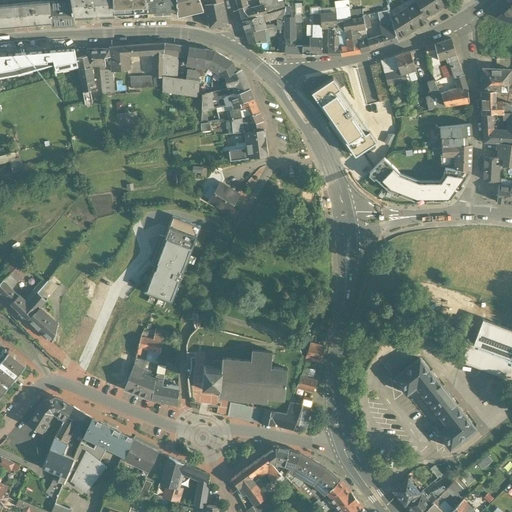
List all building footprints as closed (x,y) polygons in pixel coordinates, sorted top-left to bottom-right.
[(70,0),(73,17),(114,15),(112,0),(70,0)] [(112,0),(114,15),(120,15),(119,0),(112,0)] [(119,0),(120,15),(146,13),(145,0),(119,0)] [(145,0),(146,13),(170,12),(169,0),(145,0)] [(182,0),(175,0),(177,12),(177,17),(183,15),(182,0)] [(182,0),(183,15),(203,11),(199,0),(182,0)] [(279,0),(270,0),(259,3),(260,6),(263,6),(272,3),(274,10),(281,8),(279,0)] [(435,13),(427,0),(413,0),(415,3),(416,2),(425,17),(432,13),(433,14),(435,13)] [(427,0),(435,13),(438,11),(437,9),(444,5),(440,0),(427,0)] [(245,1),(237,3),(238,9),(246,7),(245,1)] [(49,2),(15,5),(16,27),(51,24),(49,3),(49,2)] [(70,2),(49,3),(51,28),(74,27),(74,22),(70,2)] [(211,4),(205,6),(210,29),(227,26),(222,2),(211,4)] [(425,17),(416,2),(415,3),(407,8),(418,26),(419,28),(422,26),(420,24),(427,20),(425,17)] [(272,3),(263,6),(265,12),(274,10),(272,3)] [(511,4),(496,18),(511,22),(511,4)] [(15,5),(0,6),(0,28),(16,27),(15,5)] [(246,7),(238,9),(241,20),(242,22),(260,17),(266,15),(265,12),(263,6),(260,6),(249,9),(249,6),(246,7)] [(377,10),(380,24),(380,25),(392,22),(391,19),(388,7),(377,10)] [(418,26),(407,8),(397,14),(398,15),(398,14),(410,33),(412,32),(411,30),(418,26)] [(266,15),(260,17),(262,22),(265,22),(277,19),(277,12),(266,15)] [(336,14),(320,14),(321,25),(321,28),(329,28),(336,28),(336,14)] [(351,15),(336,14),(336,28),(337,30),(344,30),(343,21),(350,20),(351,15)] [(398,15),(391,19),(392,22),(397,39),(406,33),(407,35),(410,33),(398,14),(398,15)] [(302,15),(294,16),(295,25),(302,25),(302,15)] [(368,15),(362,16),(363,18),(365,29),(370,28),(368,15)] [(260,17),(242,22),(245,32),(263,29),(265,29),(262,22),(260,17)] [(290,18),(284,18),(284,21),(284,26),(285,30),(285,34),(285,39),(295,39),(292,20),(290,18)] [(350,20),(343,21),(344,30),(345,33),(356,31),(365,29),(363,18),(350,20)] [(382,36),(370,39),(372,49),(385,46),(397,41),(397,39),(392,22),(380,25),(382,36)] [(314,25),(313,25),(313,37),(322,38),(321,28),(321,25),(314,25)] [(337,30),(336,28),(329,28),(328,55),(341,56),(340,48),(339,48),(337,30)] [(263,29),(245,32),(249,44),(262,43),(262,42),(265,42),(263,29)] [(356,31),(345,33),(346,40),(357,38),(357,35),(356,31)] [(368,41),(362,43),(362,40),(360,40),(359,35),(357,35),(357,38),(361,53),(369,50),(368,41)] [(313,37),(309,37),(309,47),(309,55),(321,55),(322,39),(322,38),(313,37)] [(357,38),(346,40),(347,47),(348,55),(361,53),(357,38)] [(285,39),(284,54),(299,54),(300,46),(295,46),(295,39),(285,39)] [(451,39),(434,44),(436,54),(438,60),(445,58),(446,62),(449,61),(457,58),(456,55),(451,39)] [(434,44),(424,47),(427,56),(436,54),(434,44)] [(164,45),(148,45),(139,46),(141,56),(154,55),(154,67),(162,66),(163,55),(164,45)] [(181,47),(164,45),(163,55),(178,57),(179,58),(181,47)] [(139,46),(132,47),(132,57),(141,56),(139,46)] [(132,47),(109,49),(109,50),(110,58),(112,73),(129,71),(128,57),(132,57),(132,47)] [(189,49),(181,47),(179,58),(187,59),(189,49)] [(347,47),(340,48),(341,56),(348,55),(347,47)] [(204,51),(189,49),(187,59),(186,66),(196,67),(204,69),(204,51)] [(105,59),(103,50),(87,50),(89,58),(86,59),(88,68),(90,68),(99,68),(105,68),(104,59),(105,59)] [(73,51),(50,53),(53,68),(55,74),(78,69),(76,61),(73,51)] [(232,63),(215,53),(204,51),(204,69),(208,69),(225,79),(231,78),(231,76),(237,74),(232,63)] [(409,52),(394,57),(400,75),(405,74),(415,70),(409,52)] [(50,53),(0,56),(0,79),(53,68),(50,53)] [(178,57),(163,55),(162,66),(161,77),(163,77),(172,79),(177,72),(178,57)] [(387,87),(406,83),(405,74),(400,75),(394,57),(381,61),(381,63),(383,69),(384,75),(386,81),(387,87)] [(457,58),(449,61),(451,67),(459,64),(457,58)] [(86,59),(76,61),(78,69),(82,89),(90,87),(93,86),(90,68),(88,68),(86,59)] [(381,63),(369,67),(371,72),(383,69),(381,63)] [(463,75),(459,64),(451,67),(455,78),(463,75)] [(162,66),(154,67),(154,78),(161,77),(162,66)] [(195,73),(188,72),(186,81),(199,83),(199,77),(203,78),(204,69),(196,67),(195,73)] [(105,68),(99,68),(102,98),(114,96),(111,68),(105,68)] [(383,69),(371,72),(372,78),(384,75),(383,69)] [(494,69),(482,69),(481,81),(494,82),(494,69)] [(510,70),(494,69),(494,82),(507,82),(510,82),(510,70)] [(249,90),(241,72),(237,74),(231,76),(231,78),(225,79),(227,90),(236,88),(238,94),(249,90)] [(384,75),(372,78),(374,84),(386,81),(384,75)] [(465,79),(463,75),(455,78),(456,84),(465,83),(465,79)] [(161,77),(154,78),(130,79),(131,90),(152,89),(163,88),(163,77),(161,77)] [(172,79),(163,77),(163,88),(162,93),(198,98),(199,83),(186,81),(172,79)] [(332,78),(311,93),(356,158),(377,143),(332,78)] [(449,90),(443,78),(434,82),(440,94),(444,106),(451,105),(449,92),(449,90)] [(427,82),(433,96),(440,94),(434,82),(433,80),(427,82)] [(386,81),(374,84),(375,90),(387,87),(386,81)] [(494,82),(481,81),(481,91),(492,91),(507,92),(507,82),(494,82)] [(467,90),(465,83),(456,84),(458,91),(467,90)] [(90,87),(82,89),(85,106),(92,105),(89,88),(90,88),(90,87)] [(387,87),(375,90),(379,103),(391,100),(387,87)] [(238,94),(224,99),(224,101),(227,108),(232,107),(233,110),(241,109),(239,105),(253,100),(249,90),(238,94)] [(458,91),(449,92),(451,105),(469,103),(467,90),(458,91)] [(492,91),(481,91),(481,99),(493,100),(492,91)] [(210,94),(202,96),(201,113),(208,111),(213,110),(210,94)] [(440,94),(433,96),(426,98),(430,111),(445,107),(444,106),(440,94)] [(493,100),(481,99),(481,103),(482,114),(490,114),(503,114),(502,105),(502,103),(493,103),(493,100)] [(253,100),(239,105),(241,109),(233,110),(231,111),(234,120),(242,119),(242,118),(259,114),(253,100)] [(224,101),(218,102),(220,109),(227,108),(224,101)] [(511,107),(502,105),(503,114),(511,113),(511,107)] [(208,111),(201,113),(200,125),(208,124),(208,116),(209,116),(208,111)] [(259,114),(242,118),(242,119),(234,120),(232,120),(231,121),(233,131),(233,135),(245,133),(264,131),(263,123),(259,114)] [(490,114),(482,114),(483,123),(490,124),(490,114)] [(490,124),(483,123),(484,143),(497,144),(497,132),(491,131),(490,124)] [(470,125),(446,127),(447,135),(459,134),(459,137),(461,137),(471,136),(470,125)] [(459,134),(447,135),(446,127),(438,128),(439,147),(441,146),(442,146),(442,147),(462,146),(461,137),(459,137),(459,134)] [(264,131),(245,133),(246,147),(236,148),(221,150),(223,163),(268,157),(264,131)] [(509,144),(511,131),(508,131),(508,133),(497,132),(497,144),(509,145),(509,144)] [(471,136),(461,137),(462,146),(471,145),(471,136)] [(509,145),(497,144),(496,150),(498,150),(498,159),(497,166),(502,166),(511,168),(511,144),(509,144),(509,145)] [(462,146),(442,147),(442,146),(441,146),(442,157),(454,156),(456,158),(456,170),(470,172),(471,145),(462,146)] [(4,156),(0,156),(0,164),(8,162),(12,174),(22,170),(19,160),(16,160),(14,154),(4,156)] [(498,159),(489,158),(484,164),(483,181),(497,182),(497,171),(499,171),(500,170),(501,170),(502,168),(502,166),(497,166),(498,159)] [(399,173),(384,160),(370,175),(389,193),(418,203),(448,202),(470,172),(456,170),(445,168),(444,176),(439,182),(418,180),(399,173)] [(216,171),(206,187),(202,197),(206,200),(211,192),(215,195),(221,186),(224,181),(222,175),(216,171)] [(221,186),(215,195),(210,203),(227,213),(238,196),(221,186)] [(511,187),(510,187),(499,186),(497,204),(511,205),(511,187)] [(215,195),(211,192),(206,200),(210,203),(215,195)] [(143,292),(171,303),(200,228),(172,217),(143,292)] [(14,257),(9,263),(7,262),(3,266),(5,268),(7,270),(10,273),(20,263),(14,257)] [(6,278),(3,281),(10,288),(26,272),(31,276),(34,273),(29,268),(29,269),(21,262),(20,263),(10,273),(6,278)] [(51,277),(37,292),(46,300),(60,285),(51,277)] [(10,288),(3,281),(0,284),(0,292),(11,303),(18,296),(10,288)] [(37,292),(27,303),(35,311),(37,309),(37,310),(40,307),(46,300),(37,292)] [(18,296),(11,303),(15,307),(22,299),(18,295),(18,296)] [(27,303),(22,299),(15,307),(28,320),(35,311),(27,303)] [(40,307),(37,310),(37,309),(35,311),(28,320),(35,327),(43,334),(46,331),(53,319),(40,307)] [(53,319),(46,331),(43,334),(51,341),(56,331),(58,323),(53,319)] [(460,363),(511,380),(511,333),(480,323),(471,347),(466,345),(464,349),(460,363)] [(148,330),(143,328),(140,337),(145,338),(148,330)] [(135,361),(134,364),(143,368),(148,350),(160,353),(164,331),(155,330),(152,340),(145,338),(140,337),(135,357),(135,361)] [(315,345),(309,344),(304,359),(320,362),(324,347),(315,345)] [(217,392),(217,396),(247,399),(247,400),(255,401),(255,400),(266,401),(267,396),(283,398),(283,395),(284,388),(285,386),(284,386),(285,379),(285,377),(285,370),(286,370),(287,368),(270,366),(272,352),(251,350),(250,360),(221,356),(221,360),(215,359),(214,367),(203,365),(202,374),(201,384),(212,385),(211,392),(217,392)] [(0,360),(0,397),(25,365),(8,351),(1,360),(0,360)] [(458,408),(436,380),(437,380),(432,373),(431,374),(420,359),(394,379),(406,394),(416,387),(447,426),(438,434),(450,449),(475,429),(464,415),(464,414),(459,408),(458,408)] [(143,368),(134,364),(127,381),(124,389),(145,397),(147,391),(150,377),(141,373),(143,368)] [(165,366),(158,364),(155,379),(162,381),(164,372),(165,366)] [(166,364),(165,366),(164,372),(174,375),(177,368),(166,364)] [(308,369),(303,367),(300,377),(306,378),(308,369)] [(155,379),(150,377),(147,391),(145,397),(151,400),(155,379)] [(306,378),(300,377),(295,388),(313,393),(316,380),(306,378)] [(166,386),(162,385),(162,381),(155,379),(151,400),(177,405),(178,389),(178,386),(166,385),(166,386)] [(62,400),(54,398),(45,400),(39,406),(28,425),(41,432),(52,412),(65,420),(73,407),(62,400)] [(302,406),(299,413),(293,431),(297,432),(300,431),(303,429),(305,426),(311,401),(303,398),(301,406),(302,406)] [(262,409),(230,403),(228,416),(260,423),(262,409)] [(289,403),(286,413),(285,413),(280,427),(293,431),(299,413),(302,406),(301,406),(289,403)] [(65,420),(59,430),(69,436),(70,434),(82,439),(83,436),(84,436),(92,418),(82,413),(73,407),(65,420)] [(285,413),(262,409),(260,423),(280,427),(285,413)] [(133,439),(92,418),(84,436),(96,443),(97,443),(107,448),(115,452),(125,457),(133,439)] [(69,436),(59,430),(55,437),(65,443),(66,441),(69,436)] [(65,443),(55,437),(49,450),(62,455),(67,444),(65,443)] [(158,452),(133,439),(125,457),(123,459),(144,470),(148,472),(158,452)] [(93,449),(89,447),(80,442),(77,449),(73,459),(69,468),(75,471),(70,481),(71,482),(72,479),(85,489),(103,466),(106,468),(106,467),(100,462),(107,448),(97,443),(96,443),(95,445),(93,449)] [(277,447),(273,448),(264,455),(277,471),(282,467),(284,468),(284,465),(288,451),(277,447)] [(62,455),(49,450),(42,468),(59,475),(65,477),(69,468),(73,459),(62,455)] [(300,454),(288,451),(284,465),(290,469),(288,471),(301,478),(303,476),(306,477),(314,463),(300,454)] [(277,471),(264,455),(256,461),(265,472),(270,479),(272,481),(274,480),(276,478),(280,475),(277,471)] [(487,455),(477,463),(482,469),(492,461),(487,455)] [(0,457),(0,466),(10,471),(13,463),(0,457)] [(183,463),(169,457),(161,484),(169,487),(176,489),(180,473),(183,463)] [(265,472),(256,461),(251,464),(257,473),(260,476),(265,472)] [(197,470),(183,463),(180,473),(189,477),(193,478),(197,470)] [(314,463),(306,477),(303,476),(301,478),(310,483),(320,466),(314,463)] [(251,464),(244,469),(250,478),(257,473),(251,464)] [(326,469),(320,466),(310,483),(313,485),(324,495),(327,493),(339,481),(326,469)] [(442,475),(434,466),(430,469),(437,479),(442,475)] [(244,469),(231,479),(238,489),(240,492),(244,490),(248,496),(255,506),(261,502),(263,500),(264,501),(265,500),(266,499),(250,478),(244,469)] [(209,475),(199,470),(195,479),(198,480),(193,506),(194,506),(192,511),(205,511),(206,508),(204,508),(209,475)] [(463,472),(460,475),(468,485),(474,479),(466,470),(463,472)] [(301,478),(288,471),(284,478),(289,483),(298,492),(303,485),(303,482),(300,480),(301,478)] [(189,477),(180,473),(176,489),(184,491),(189,477)] [(260,476),(257,473),(250,478),(266,499),(265,500),(266,501),(271,497),(270,496),(273,494),(263,480),(260,476)] [(65,477),(59,475),(57,481),(63,484),(65,477)] [(289,483),(284,478),(283,478),(280,475),(276,478),(283,488),(289,483)] [(417,485),(410,477),(408,479),(415,488),(417,485)] [(57,481),(52,479),(49,486),(59,492),(63,484),(57,481)] [(408,479),(393,491),(405,505),(420,494),(415,488),(408,479)] [(144,480),(137,496),(144,499),(151,483),(144,480)] [(463,490),(454,480),(446,489),(449,494),(454,499),(463,490)] [(345,487),(339,481),(327,493),(329,495),(327,497),(326,498),(327,498),(334,507),(328,511),(359,511),(363,510),(345,487)] [(59,492),(49,486),(47,492),(57,496),(59,492)] [(176,489),(169,487),(167,496),(173,498),(176,489)] [(444,487),(431,493),(436,499),(446,489),(444,487)] [(244,490),(240,492),(238,489),(236,490),(236,491),(241,501),(248,496),(244,490)] [(436,499),(433,503),(437,507),(449,494),(446,489),(436,499)] [(420,494),(405,505),(410,511),(423,511),(431,504),(421,492),(420,494)] [(281,511),(271,497),(266,501),(268,503),(272,509),(274,511),(281,511)] [(325,511),(319,504),(318,503),(319,502),(316,498),(309,504),(317,511),(325,511)] [(328,511),(334,507),(327,498),(319,504),(325,511),(328,511)] [(475,511),(463,499),(450,511),(475,511)] [(44,511),(16,500),(13,507),(25,511),(44,511)] [(264,506),(261,502),(255,506),(258,511),(268,511),(272,509),(268,503),(264,506)] [(423,511),(442,511),(437,507),(433,503),(431,504),(423,511)]
